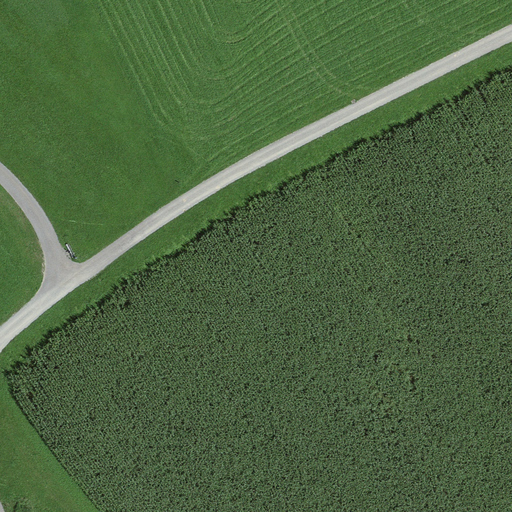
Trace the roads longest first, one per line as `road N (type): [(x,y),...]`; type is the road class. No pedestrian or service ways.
road 1 (track): [(22,317),(273,161),(511,44)]
road 2 (track): [(0,178),(33,211),(51,246),(48,282),(22,317)]
